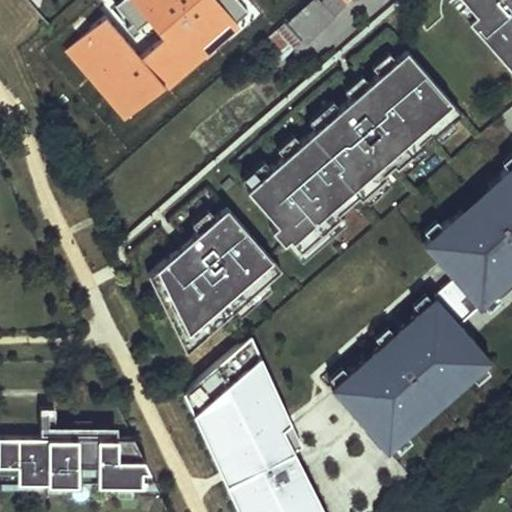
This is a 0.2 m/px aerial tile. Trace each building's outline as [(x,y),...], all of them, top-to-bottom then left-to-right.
[(313,0),(310,4),(326,22),(335,13),(323,0),(313,0)] [(347,2),(345,0),(323,0),(335,13),(347,2)] [(466,0),(453,0),(467,16),(475,9),(466,0)] [(467,16),(511,65),(511,0),(466,0),(475,9),(467,16)] [(306,36),(308,38),(326,22),(310,4),(291,20),(306,36)] [(306,36),(291,20),(266,42),(281,59),(306,36)] [(248,184),(246,185),(277,220),(271,225),(283,239),(284,238),(289,234),(301,248),(341,213),(339,210),(359,193),(361,195),(363,194),(385,175),(387,173),(385,170),(395,162),(397,164),(399,163),(421,144),(423,142),(421,139),(431,130),(433,133),(435,132),(451,118),(461,109),(407,46),(396,56),(379,70),(369,79),(351,94),(340,104),(316,125),(300,138),(284,153),(271,164),(248,184)] [(396,56),(389,48),(372,63),(379,70),(396,56)] [(362,71),(345,87),(351,94),(369,79),(362,71)] [(333,97),(309,117),(316,125),(340,104),(333,97)] [(435,132),(441,139),(457,125),(451,118),(435,132)] [(294,131),(277,145),(284,153),(300,138),(294,131)] [(399,163),(405,170),(427,152),(421,144),(399,163)] [(264,156),(242,176),(248,184),(271,164),(264,156)] [(476,299),(479,302),(511,273),(511,159),(501,170),(506,176),(454,222),(448,216),(423,238),(454,274),(457,277),(444,288),(450,296),(456,291),(469,305),(476,299)] [(501,170),(448,216),(454,222),(506,176),(501,170)] [(230,175),(221,183),(226,188),(235,180),(230,175)] [(363,194),(370,201),(392,182),(385,175),(363,194)] [(174,323),(187,348),(234,306),(266,279),(281,266),(226,203),(214,213),(199,226),(148,271),(154,283),(163,279),(183,318),(174,323)] [(208,205),(192,219),(199,226),(214,213),(208,205)] [(284,238),(303,260),(347,221),(341,213),(301,248),(289,234),(284,238)] [(434,291),(460,320),(479,302),(476,299),(469,305),(456,291),(450,296),(444,288),(457,277),(454,274),(434,291)] [(154,283),(174,323),(183,318),(163,279),(154,283)] [(234,306),(241,314),(272,287),(266,279),(234,306)] [(425,289),(413,299),(419,305),(430,295),(425,289)] [(335,379),(331,383),(387,447),(394,441),(406,430),(413,424),(407,418),(460,372),(465,378),(473,371),(484,361),(491,355),(460,320),(434,291),(430,295),(419,305),(392,328),(381,339),(347,369),(335,379)] [(387,322),(375,333),(381,339),(392,328),(387,322)] [(262,356),(251,331),(243,338),(253,360),(262,356)] [(228,455),(284,427),(282,422),(290,416),(283,401),(275,405),(266,386),(274,382),(262,356),(253,360),(243,338),(192,382),(198,395),(190,398),(203,425),(211,421),(222,444),(213,448),(228,455)] [(473,371),(478,377),(490,367),(484,361),(473,371)] [(341,363),(330,373),(335,379),(347,369),(341,363)] [(407,418),(413,424),(465,378),(460,372),(407,418)] [(192,382),(185,388),(190,398),(198,395),(192,382)] [(275,405),(283,401),(274,382),(266,386),(275,405)] [(55,406),(42,406),(42,435),(42,443),(55,444),(55,435),(55,406)] [(228,455),(213,448),(228,478),(237,473),(293,445),(294,445),(302,441),(290,416),(282,422),(284,427),(228,455)] [(203,425),(213,448),(222,444),(211,421),(203,425)] [(394,441),(400,447),(411,436),(406,430),(394,441)] [(138,468),(146,468),(132,436),(55,435),(55,444),(42,443),(42,435),(0,434),(0,480),(138,481),(138,468)] [(327,511),(302,461),(287,469),(279,453),(294,446),(294,445),(293,445),(237,473),(228,478),(239,502),(250,497),(256,511),(327,511)] [(287,469),(302,461),(294,446),(279,453),(287,469)] [(239,502),(243,511),(256,511),(250,497),(239,502)]
